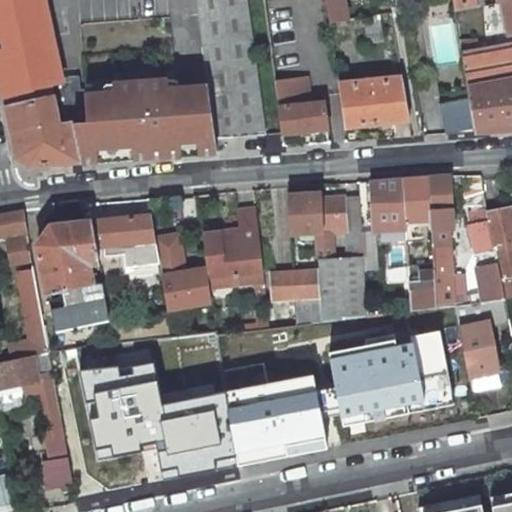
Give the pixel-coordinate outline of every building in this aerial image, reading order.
[(47,11),(71,5),(69,0),(0,0),(0,79),(15,150),(19,153),(20,151),(25,150),(33,155),(33,160),(32,162),(35,164),(81,161),(72,122),(86,121),(85,102),(84,94),(84,89),(80,89),(79,77),(61,78),(47,11)] [(260,111),(261,110),(245,0),(194,0),(207,86),(215,138),(263,135),(260,111)] [(325,0),(329,24),(347,20),(343,0),(325,0)] [(482,0),(479,0),(472,1),(472,0),(452,0),(455,11),(475,8),(483,6),(482,0)] [(511,33),(511,0),(502,2),(508,34),(511,33)] [(456,22),(476,19),(475,8),(455,11),(456,22)] [(406,45),(422,43),(416,13),(401,16),(406,45)] [(383,31),(380,15),(379,15),(364,18),(365,25),(368,41),(382,39),(381,32),(383,31)] [(478,41),(477,39),(459,40),(461,50),(479,47),(478,41)] [(511,40),(492,44),(484,46),(479,47),(461,50),(468,98),(439,103),(444,134),(474,132),(511,129),(511,40)] [(410,120),(402,77),(338,84),(345,127),(410,120)] [(101,93),(84,94),(85,102),(86,121),(72,122),(81,161),(180,154),(179,146),(194,145),(194,153),(217,151),(215,138),(207,86),(179,88),(179,84),(174,79),(114,83),(105,83),(101,88),(101,93)] [(298,80),(293,81),(297,106),(302,106),(302,100),(298,80)] [(279,108),(278,108),(281,133),(325,129),(323,103),(310,105),(310,100),(302,100),(302,106),(297,106),(293,81),(275,83),(279,108)] [(179,146),(180,154),(194,153),(194,145),(179,146)] [(33,160),(33,155),(25,150),(20,151),(19,153),(32,162),(33,160)] [(485,209),(481,177),(480,176),(462,175),(463,184),(467,183),(468,190),(464,190),(465,201),(471,201),(472,211),(485,209)] [(449,230),(452,230),(449,176),(427,177),(430,221),(431,231),(432,231),(433,264),(435,308),(455,306),(504,299),(486,214),(485,209),(472,211),(469,212),(470,224),(468,225),(477,268),(482,293),(468,295),(469,298),(463,299),(462,275),(453,275),(449,230)] [(417,222),(430,221),(427,177),(402,179),(407,230),(406,230),(406,232),(418,231),(417,222)] [(407,230),(402,179),(368,181),(371,232),(406,230),(407,230)] [(332,232),(346,230),(343,197),(321,199),(321,193),(314,194),(316,232),(318,270),(320,297),(321,322),(365,316),(363,270),(363,256),(349,257),(333,258),(332,232)] [(314,232),(316,232),(314,194),(287,196),(290,234),(299,233),(302,228),(309,227),(314,232)] [(359,196),(343,197),(346,230),(349,257),(363,256),(362,249),(359,196)] [(240,230),(258,228),(255,208),(238,210),(240,230)] [(0,237),(28,233),(23,209),(0,213),(0,237)] [(511,219),(510,209),(486,214),(504,299),(511,297),(511,219)] [(159,262),(155,238),(151,215),(100,220),(104,248),(107,248),(108,256),(123,254),(125,266),(159,262)] [(89,264),(99,262),(92,221),(51,226),(37,246),(48,296),(62,293),(72,290),(93,285),(89,264)] [(253,282),(264,281),(258,228),(240,230),(230,231),(231,236),(222,237),(221,232),(202,234),(209,287),(253,282)] [(206,269),(191,271),(189,258),(180,259),(176,235),(155,238),(159,262),(163,286),(166,310),(186,306),(211,303),(206,269)] [(12,263),(32,260),(29,240),(8,244),(12,263)] [(363,270),(376,268),(374,248),(362,249),(363,256),(363,270)] [(435,308),(433,264),(407,267),(410,311),(412,311),(435,308)] [(294,299),(320,297),(318,270),(292,273),(294,299)] [(9,350),(11,360),(46,353),(50,353),(35,271),(22,274),(35,344),(9,350)] [(272,300),(294,299),(292,273),(271,274),(272,300)] [(256,297),(266,296),(264,281),(253,282),(256,297)] [(56,332),(109,320),(102,283),(93,285),(72,290),(75,304),(65,307),(51,310),(56,332)] [(65,307),(75,304),(72,290),(62,293),(65,307)] [(508,319),(504,299),(455,306),(462,345),(469,378),(498,372),(488,323),(508,319)] [(143,323),(143,321),(112,325),(113,343),(134,341),(151,339),(168,337),(166,320),(143,323)] [(395,340),(329,354),(344,427),(431,409),(429,399),(452,395),(439,331),(410,337),(411,343),(396,346),(395,340)] [(120,428),(115,344),(85,346),(90,429),(120,428)] [(53,372),(50,373),(46,353),(11,360),(0,362),(0,389),(35,383),(38,395),(35,395),(44,441),(46,441),(51,462),(68,458),(53,372)] [(469,378),(472,393),(501,387),(498,372),(469,378)] [(225,391),(237,465),(287,455),(285,445),(324,437),(311,373),(225,391)] [(78,445),(85,494),(133,487),(126,438),(78,445)] [(511,511),(511,497),(505,499),(506,503),(492,506),(493,511),(482,511),(479,495),(437,504),(439,511),(511,511)]
